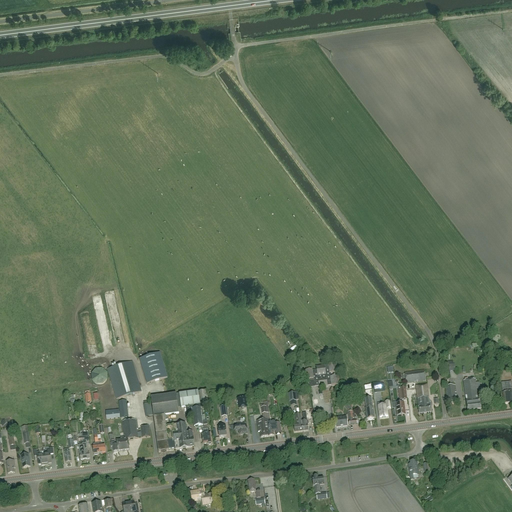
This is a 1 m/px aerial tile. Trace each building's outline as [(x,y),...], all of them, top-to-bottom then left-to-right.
[(160,353),(140,359),(147,384),(167,378),(160,353)] [(107,369),(116,399),(141,392),(132,362),(107,369)] [(310,380),(310,382),(310,383),(315,387),(319,386),(319,388),(328,387),(328,386),(330,386),(331,385),(332,386),(339,385),(338,376),(336,377),(336,373),(337,373),(336,364),(329,365),(329,366),(325,366),(316,367),(316,370),(312,371),(312,370),(305,371),(306,380),(310,380)] [(91,374),(92,381),(97,385),(103,384),(107,379),(107,373),(102,369),(96,369),(91,374)] [(424,370),(405,373),(406,383),(426,381),(424,370)] [(478,399),(475,379),(464,381),(467,411),(481,409),(480,399),(478,399)] [(511,385),(511,382),(501,383),(504,405),(511,403),(511,385)] [(422,392),(421,385),(416,386),(418,399),(417,399),(419,414),(426,413),(425,406),(424,406),(423,403),(424,403),(423,399),(426,398),(426,397),(429,397),(428,391),(422,392)] [(455,386),(445,387),(448,405),(457,404),(455,386)] [(202,416),(201,409),(209,408),(206,391),(198,393),(200,405),(186,407),(188,419),(193,418),(194,427),(207,425),(207,422),(205,422),(205,415),(202,416)] [(200,405),(198,393),(198,392),(179,394),(181,408),(186,407),(200,405)] [(154,417),(164,416),(179,414),(176,394),(151,398),(154,417)] [(239,409),(248,408),(246,397),(237,399),(239,409)] [(429,401),(429,397),(426,397),(426,398),(423,399),(424,403),(423,403),(424,406),(425,406),(426,413),(431,412),(430,401),(429,401)] [(371,399),(365,399),(366,408),(365,409),(366,419),(375,418),(373,407),(372,408),(371,399)] [(127,401),(119,401),(121,418),(128,417),(127,401)] [(380,418),(382,417),(383,418),(385,418),(386,417),(388,416),(387,409),(390,408),(389,401),(386,402),(386,405),(378,406),(380,418)] [(393,409),(396,409),(397,416),(405,415),(404,403),(397,404),(397,403),(393,403),(393,409)] [(262,414),(267,413),(269,413),(268,404),(261,405),(262,414)] [(107,420),(120,418),(119,410),(106,411),(107,420)] [(352,411),(348,412),(350,425),(357,424),(357,420),(353,421),(352,411)] [(303,431),(302,422),(301,422),(300,414),(295,415),(296,425),(293,426),(294,432),(302,431),(303,431)] [(166,427),(164,416),(154,417),(156,435),(156,436),(158,452),(175,450),(174,441),(168,442),(166,427)] [(335,419),(336,428),(347,427),(346,418),(342,418),(341,417),(338,417),(339,419),(335,419)] [(268,419),(265,420),(257,421),(258,432),(260,432),(261,438),(269,437),(268,427),(269,427),(268,419)] [(121,440),(122,451),(130,450),(128,440),(138,438),(142,438),(150,437),(149,426),(141,427),(141,432),(137,433),(137,429),(138,429),(137,420),(122,422),(124,437),(121,437),(121,440)] [(244,435),(244,434),(243,433),(247,432),(246,423),(237,425),(237,427),(234,427),(233,426),(230,426),(231,431),(234,431),(239,430),(240,435),(244,435)] [(185,424),(166,427),(168,442),(174,441),(193,438),(192,432),(187,432),(185,424)] [(268,427),(269,437),(269,436),(274,436),(273,431),(278,430),(277,424),(274,424),(274,426),(269,427),(268,427)] [(209,434),(208,426),(202,427),(202,430),(203,434),(202,435),(203,444),(207,444),(208,444),(209,445),(211,445),(211,444),(212,444),(211,433),(209,434)] [(218,431),(219,437),(227,436),(226,430),(225,430),(225,426),(222,426),(222,430),(218,431)] [(83,445),(84,449),(83,449),(84,454),(85,460),(90,459),(89,453),(88,454),(87,444),(87,445),(86,441),(89,440),(88,437),(89,437),(88,433),(82,434),(83,445)] [(101,435),(98,435),(100,454),(106,453),(105,446),(102,446),(102,443),(101,435)] [(174,441),(175,450),(180,449),(189,448),(194,447),(193,440),(193,438),(174,441)] [(121,440),(117,441),(117,444),(115,445),(115,443),(111,443),(112,447),(113,447),(114,452),(118,451),(122,451),(121,440)] [(47,454),(44,455),(45,465),(49,465),(48,464),(51,464),(50,455),(54,454),(53,448),(49,448),(50,450),(47,451),(47,454)] [(45,465),(44,455),(40,455),(40,452),(37,452),(37,450),(33,450),(34,457),(37,456),(38,465),(41,465),(42,466),(45,465)] [(21,462),(22,462),(23,468),(30,467),(29,460),(30,459),(29,455),(20,456),(21,462)] [(15,469),(14,461),(6,462),(8,474),(15,473),(14,469),(15,469)] [(413,476),(419,475),(418,466),(416,467),(415,461),(410,462),(410,464),(408,464),(410,480),(413,480),(413,476)] [(318,476),(317,476),(316,476),(315,476),(313,477),(314,478),(312,478),(313,486),(315,486),(316,494),(317,500),(327,499),(326,493),(321,494),(320,485),(324,485),(323,477),(318,478),(318,476)] [(257,498),(260,498),(261,498),(260,491),(256,491),(255,480),(248,481),(249,492),(256,492),(257,498)] [(191,492),(193,502),(197,501),(197,499),(202,498),(203,505),(217,503),(215,493),(204,495),(203,490),(191,492)] [(128,503),(129,511),(138,511),(138,508),(135,509),(134,502),(128,503)]
